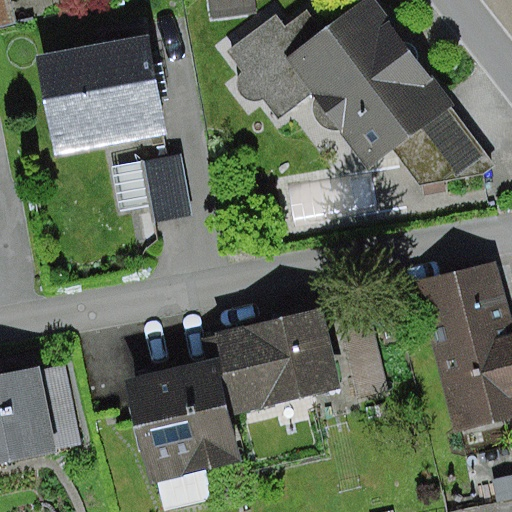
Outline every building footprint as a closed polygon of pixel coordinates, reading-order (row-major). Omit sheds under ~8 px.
[(8,0),(0,0),(0,30),(16,26),(8,0)] [(254,0),(207,0),(209,17),(256,12),(254,0)] [(276,14),(228,51),(244,72),(239,76),(237,81),(240,94),(245,99),(252,101),(258,101),(263,99),(280,120),(311,95),(315,100),(313,110),(317,122),(325,129),(333,131),(341,132),(367,166),(390,149),(448,103),(367,0),(365,0),(325,32),(306,7),(284,24),(276,14)] [(147,41),(38,58),(54,155),(162,138),(147,41)] [(494,165),(448,103),(390,149),(419,185),(483,174),(494,165)] [(181,156),(145,163),(157,224),(192,218),(181,156)] [(511,316),(497,259),(414,281),(455,434),(511,418),(511,316)] [(323,310),(215,333),(221,361),(232,414),(340,391),(323,310)] [(370,314),(342,320),(358,397),(387,391),(370,314)] [(232,414),(221,361),(129,382),(152,485),(158,483),(165,511),(205,503),(211,494),(205,468),(241,460),(232,414)] [(40,369),(0,376),(0,465),(55,454),(54,449),(79,444),(64,367),(40,372),(40,369)] [(511,475),(491,480),(496,503),(511,499),(511,475)]
